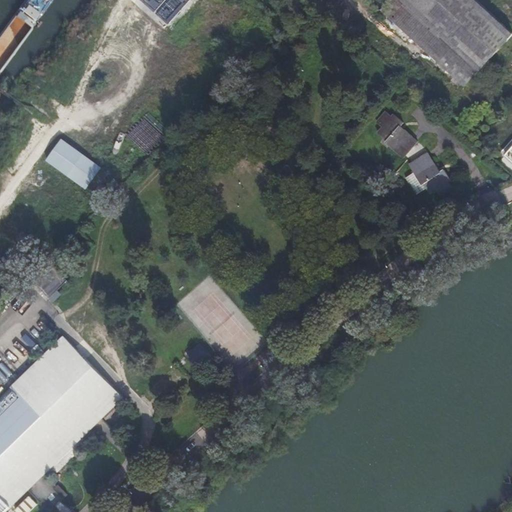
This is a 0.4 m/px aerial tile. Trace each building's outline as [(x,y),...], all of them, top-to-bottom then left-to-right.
[(511,35),(474,0),(387,0),(378,10),(382,13),(377,18),(403,43),(408,37),(427,54),(422,60),(455,91),(461,85),(465,88),(511,37),(511,35)] [(399,127),(401,124),(384,109),(373,122),(380,128),(375,134),(402,157),(416,142),(399,127)] [(511,137),(496,157),(511,170),(511,137)] [(61,139),(46,161),(94,194),(109,173),(61,139)] [(443,170),(440,172),(427,151),(405,164),(410,173),(401,178),(414,199),(424,192),(426,195),(437,188),(441,195),(451,190),(447,183),(450,182),(443,170)] [(48,262),(30,281),(47,298),(66,280),(48,262)] [(123,398),(62,335),(0,394),(0,511),(2,511),(25,490),(45,511),(46,511),(62,497),(47,481),(89,440),(85,435),(123,398)]
